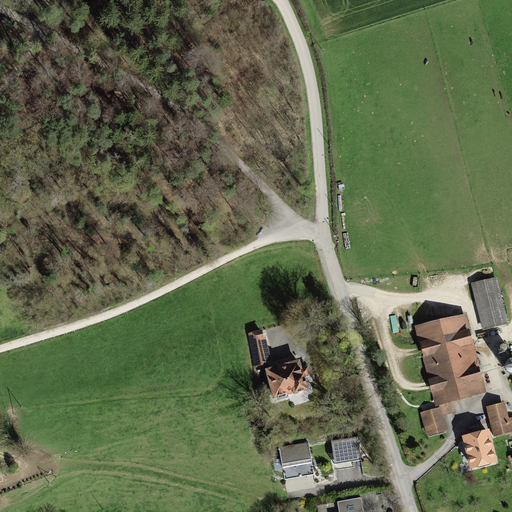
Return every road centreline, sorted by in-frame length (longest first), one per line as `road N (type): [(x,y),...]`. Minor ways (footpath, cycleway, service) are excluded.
road 1 (track): [(299,231),(196,121),(0,8)]
road 2 (track): [(312,228),(256,245),(117,311),(0,348)]
road 3 (residential): [(323,224),(410,511)]
road 4 (unclassified): [(281,0),(309,72),(323,224)]
